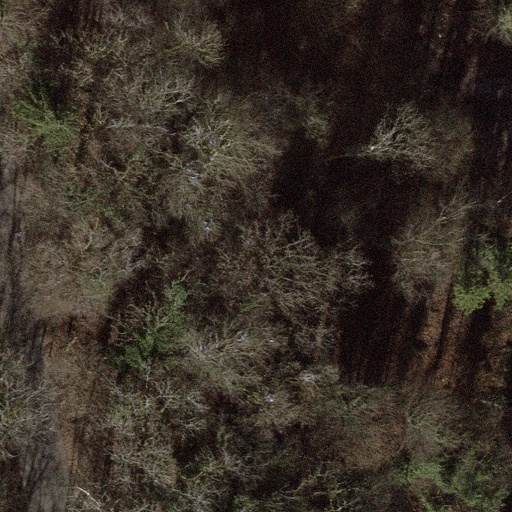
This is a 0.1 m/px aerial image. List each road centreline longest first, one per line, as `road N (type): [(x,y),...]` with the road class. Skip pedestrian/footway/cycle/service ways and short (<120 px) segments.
road 1 (tertiary): [(49,511),(0,193)]
road 2 (track): [(488,76),(431,48),(400,15),(398,0)]
